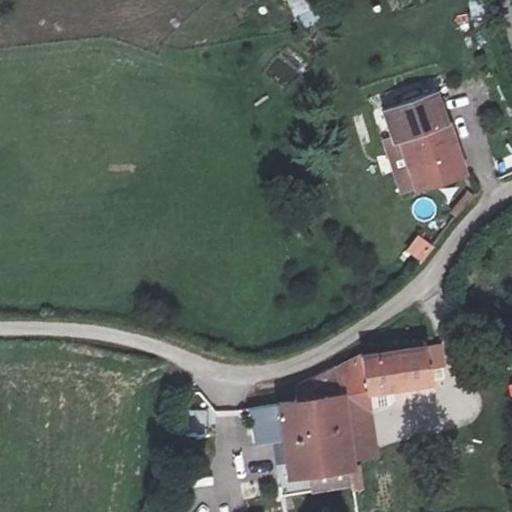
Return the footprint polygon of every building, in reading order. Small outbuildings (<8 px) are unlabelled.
[(286,0),(300,30),(323,20),(313,0),(286,0)] [(387,114),(418,190),(466,171),(437,93),(387,114)] [(429,196),(409,205),(419,225),(438,215),(429,196)] [(417,235),(405,253),(423,265),(435,248),(417,235)] [(431,349),(367,356),(340,369),(343,393),(370,390),(436,385),(431,349)] [(309,398),(290,399),(298,468),(353,463),(343,395),(343,393),(340,369),(312,383),(309,398)] [(202,458),(182,458),(182,483),(202,483),(202,458)] [(460,475),(465,492),(482,487),(477,470),(460,475)]
